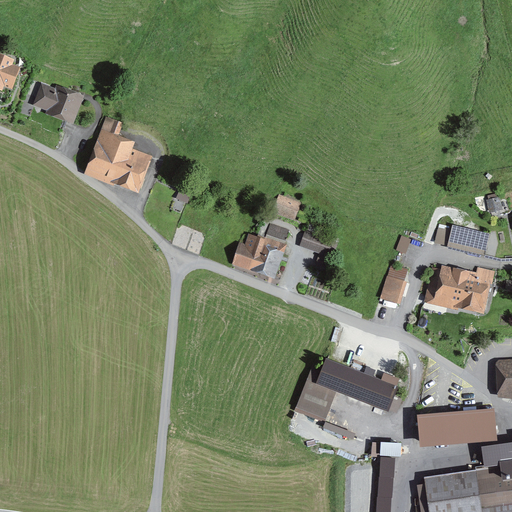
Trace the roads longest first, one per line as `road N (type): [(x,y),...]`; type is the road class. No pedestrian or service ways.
road 1 (residential): [(464,381),(394,337),(181,265)]
road 2 (residential): [(153,511),(181,265)]
road 3 (residential): [(181,265),(68,164),(0,128)]
